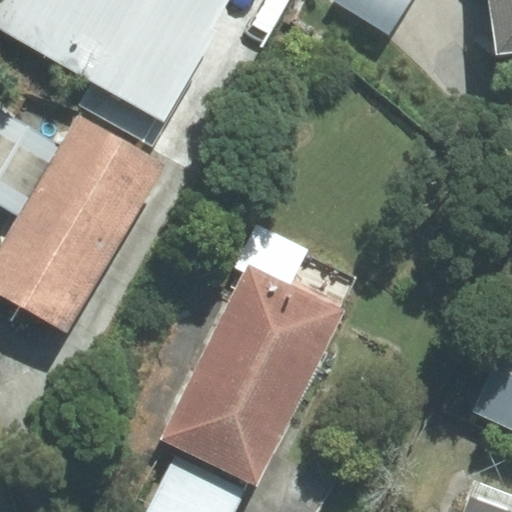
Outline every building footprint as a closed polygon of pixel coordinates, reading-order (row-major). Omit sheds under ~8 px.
[(220,35),(239,0),(0,0),(0,33),(101,91),(90,110),(148,143),(159,124),(171,132),(225,38),(220,35)] [(511,0),(493,0),(500,60),(511,58),(511,0)] [(8,90),(0,104),(0,109),(17,118),(27,100),(8,90)] [(62,152),(0,116),(0,211),(21,224),(0,259),(0,298),(74,342),(170,176),(80,123),(62,152)] [(262,492),(350,319),(296,291),(315,256),(258,227),(235,272),(247,277),(163,441),(262,492)] [(511,330),(472,414),(511,432),(511,330)] [(235,511),(245,491),(175,458),(149,511),(235,511)] [(496,511),(473,503),(469,511),(496,511)]
